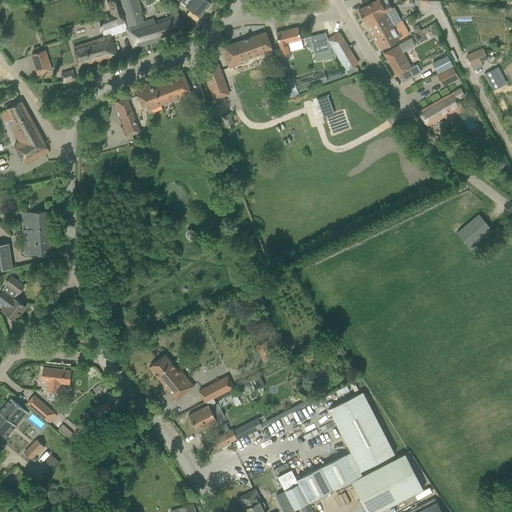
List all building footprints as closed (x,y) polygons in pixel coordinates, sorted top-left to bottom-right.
[(109,35),(110,36),(126,30),(125,27),(126,27),(118,0),(105,0),(110,14),(96,18),(98,24),(96,25),(99,32),(100,31),(102,37),(109,35)] [(160,38),(184,30),(177,10),(171,13),(172,17),(155,22),(154,18),(145,21),(143,22),(139,11),(141,10),(138,0),(120,0),(128,26),(126,27),(125,27),(126,30),(133,48),(161,40),(160,38)] [(211,2),(207,0),(181,0),(180,2),(192,11),(200,17),(211,2)] [(365,22),(392,9),(386,0),(376,0),(358,10),(364,22),(365,22)] [(365,22),(373,36),(402,21),(399,22),(392,9),(365,22)] [(402,21),(373,36),(380,50),(408,34),(402,21)] [(297,27),(276,33),(278,43),(279,45),(282,57),(290,55),(289,52),(303,48),(300,39),(297,27)] [(272,50),(269,41),(266,32),(221,48),(229,68),(239,64),(239,62),(272,50)] [(325,33),(309,37),(310,38),(314,55),(330,50),(326,37),(325,33)] [(328,41),(346,70),(357,64),(339,34),(328,41)] [(73,47),(79,66),(116,55),(110,36),(109,35),(73,47)] [(398,46),(383,54),(396,76),(397,76),(401,83),(412,77),(420,72),(416,64),(410,68),(402,54),(415,47),(410,39),(398,46)] [(467,57),(472,67),(473,66),(475,71),(483,67),(481,62),(487,60),(483,50),(467,57)] [(31,56),(37,75),(51,70),(49,62),(46,63),(42,52),(31,56)] [(447,56),(432,64),(438,74),(452,66),(447,56)] [(229,95),(221,73),(217,64),(202,69),(214,100),(229,95)] [(436,76),(442,87),(459,78),(454,67),(436,76)] [(503,85),(494,69),(484,74),(493,91),(503,85)] [(61,74),(63,83),(75,79),(72,71),(61,74)] [(136,91),(144,111),(190,93),(183,73),(136,91)] [(456,86),(417,112),(427,126),(449,111),(452,115),(462,108),(456,99),(462,95),(456,86)] [(316,99),(322,117),(333,113),(327,95),(316,99)] [(121,118),(128,136),(140,131),(127,100),(126,98),(114,103),(120,118),(121,118)] [(49,151),(21,101),(12,106),(1,113),(6,121),(12,118),(24,140),(15,145),(17,147),(14,149),(22,163),(25,162),(26,164),(40,156),(49,151)] [(229,114),(221,117),(225,128),(233,125),(229,114)] [(23,213),(26,256),(50,254),(47,211),(23,213)] [(458,231),(456,233),(470,250),(492,231),(491,230),(478,215),(458,231)] [(0,270),(12,269),(8,244),(0,245),(0,270)] [(0,310),(15,321),(25,307),(14,298),(17,293),(18,294),(24,286),(11,276),(5,284),(6,284),(1,290),(3,291),(0,294),(0,303),(3,306),(0,310)] [(256,346),(262,360),(273,356),(266,341),(256,346)] [(149,367),(176,400),(194,386),(165,354),(149,367)] [(41,381),(47,382),(46,392),(59,393),(60,383),(69,384),(70,370),(43,367),(41,381)] [(199,391),(204,403),(234,388),(228,376),(199,391)] [(102,389),(99,385),(93,390),(95,393),(102,389)] [(360,471),(394,453),(362,392),(328,410),(360,471)] [(27,403),(50,423),(57,415),(33,396),(27,403)] [(25,418),(29,413),(11,398),(0,411),(0,443),(23,416),(25,418)] [(189,415),(197,431),(216,421),(208,405),(189,415)] [(236,440),(262,427),(258,418),(233,431),(232,430),(212,440),(217,448),(236,439),(236,440)] [(76,437),(62,424),(58,429),(71,442),(76,437)] [(19,456),(32,471),(44,460),(51,454),(36,439),(19,456)] [(350,481),(366,511),(378,511),(423,489),(404,453),(350,481)] [(58,461),(51,454),(44,460),(51,467),(58,461)] [(347,454),(296,480),(298,483),(308,502),(358,476),(347,454)] [(284,491),(294,511),(308,503),(308,502),(298,483),(284,491)] [(265,507),(264,504),(263,502),(261,502),(260,503),(259,503),(258,502),(257,503),(253,493),(249,496),(240,500),(244,510),(246,509),(247,511),(262,511),(262,510),(264,509),(264,508),(265,507)] [(416,511),(441,511),(436,502),(416,511)] [(195,511),(192,503),(178,508),(170,511),(169,511),(195,511)] [(308,503),(299,508),(300,511),(312,511),(309,503),(308,503)]
